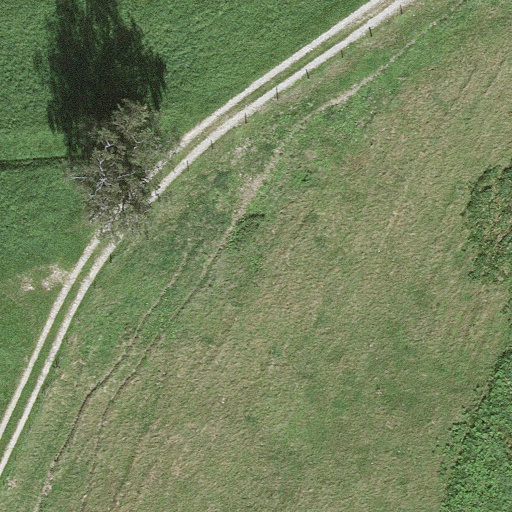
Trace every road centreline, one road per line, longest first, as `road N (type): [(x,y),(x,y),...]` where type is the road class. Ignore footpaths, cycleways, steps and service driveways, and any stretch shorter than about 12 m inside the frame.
road 1 (track): [(389,0),(209,129),(98,251),(61,313)]
road 2 (track): [(0,444),(61,313)]
